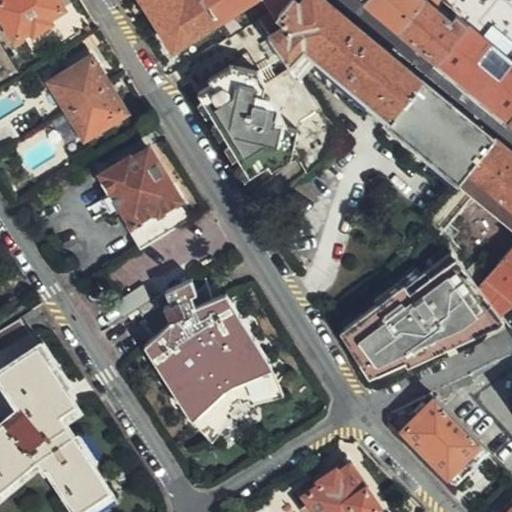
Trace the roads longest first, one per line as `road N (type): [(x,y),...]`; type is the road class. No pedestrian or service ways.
road 1 (residential): [(356,415),(102,0)]
road 2 (residential): [(0,202),(193,511)]
road 3 (unknown): [(291,306),(361,146),(360,127),(343,109)]
road 4 (residential): [(357,0),(511,130)]
road 5 (residential): [(193,511),(356,415)]
road 6 (residential): [(356,415),(507,347)]
road 7 (residential): [(451,511),(356,415)]
